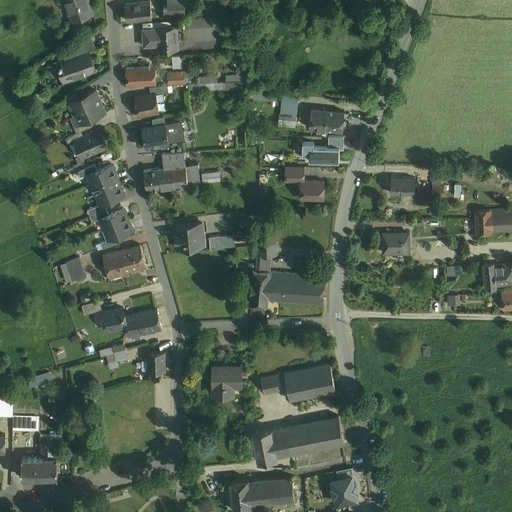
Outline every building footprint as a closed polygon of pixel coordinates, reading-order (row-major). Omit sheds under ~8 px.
[(93,13),(88,0),(65,0),(73,20),(93,13)] [(186,0),(168,0),(168,6),(164,6),(164,14),(168,14),(168,13),(186,13),(186,0)] [(151,1),(126,4),(128,20),(153,17),(151,1)] [(177,25),(158,27),(143,28),(144,46),(159,45),(160,50),(179,48),(177,25)] [(89,36),(77,40),(79,46),(91,42),(89,36)] [(91,51),(57,63),(63,81),(97,69),(91,51)] [(174,55),(174,66),(184,66),(184,54),(174,55)] [(152,66),(126,67),(127,85),(150,84),(150,80),(157,80),(156,70),(152,70),(152,66)] [(184,71),(170,72),(170,84),(185,83),(184,71)] [(168,85),(150,86),(152,94),(156,93),(156,94),(169,91),(168,85)] [(78,99),(72,102),(81,122),(90,118),(105,112),(102,104),(103,103),(97,89),(88,93),(89,94),(78,99)] [(75,92),(61,101),(63,106),(72,102),(78,99),(75,92)] [(152,94),(136,97),(139,114),(159,111),(156,94),(156,93),(152,94)] [(291,105),(300,106),(301,96),(282,95),(280,119),(286,119),(289,120),(291,105)] [(300,106),(291,105),(289,120),(299,121),(300,106)] [(328,108),(312,107),(310,127),(318,128),(319,121),(327,122),(328,108)] [(345,110),(328,108),(327,122),(319,121),(318,128),(319,128),(330,129),(343,130),(345,110)] [(164,116),(154,118),(155,125),(165,123),(164,116)] [(90,118),(81,122),(74,125),(77,132),(81,130),(93,125),(90,118)] [(155,125),(144,127),(146,135),(145,135),(147,146),(170,142),(166,123),(165,123),(155,125)] [(83,136),(75,139),(75,140),(83,156),(108,145),(101,128),(83,136)] [(77,132),(66,137),(69,143),(75,140),(75,139),(83,136),(81,130),(77,132)] [(329,134),(329,146),(340,146),(340,148),(345,148),(345,135),(329,134)] [(303,154),(310,154),(310,145),(315,145),(315,141),(303,141),(303,154)] [(331,160),(340,160),(340,148),(340,146),(329,146),(315,145),(310,145),(310,154),(310,159),(328,160),(328,157),(331,157),(331,160)] [(185,151),(163,153),(164,160),(186,158),(185,151)] [(186,158),(164,160),(165,167),(187,164),(186,158)] [(95,163),(79,170),(81,176),(89,173),(89,172),(97,169),(95,163)] [(97,169),(89,172),(89,173),(93,183),(117,174),(115,169),(116,167),(115,164),(112,163),(97,169)] [(198,163),(187,164),(190,184),(201,182),(198,163)] [(165,167),(144,169),(147,189),(190,184),(187,164),(165,167)] [(304,166),(287,166),(287,177),(304,177),(304,166)] [(220,170),(202,172),(203,181),(221,179),(220,170)] [(117,174),(93,183),(97,193),(121,184),(117,174)] [(416,177),(392,176),(391,192),(415,193),(416,177)] [(324,180),(302,179),(302,198),(324,198),(324,180)] [(121,184),(97,193),(101,203),(101,204),(105,202),(125,194),(126,192),(125,189),(122,188),(121,184)] [(445,184),(433,184),(433,194),(444,194),(445,184)] [(101,203),(88,208),(90,214),(107,208),(105,202),(101,204),(101,203)] [(511,206),(490,208),(491,231),(511,230),(511,206)] [(107,208),(90,214),(93,221),(101,217),(109,213),(107,208)] [(109,213),(101,217),(105,228),(129,218),(127,214),(128,211),(127,209),(124,208),(109,213)] [(490,208),(477,209),(479,232),(491,231),(490,208)] [(277,212),(258,212),(258,254),(277,254),(277,212)] [(129,218),(105,228),(109,238),(110,239),(118,235),(133,230),(134,227),(133,224),(131,223),(129,218)] [(203,222),(175,225),(177,247),(205,244),(203,222)] [(409,231),(384,232),(384,252),(410,251),(409,231)] [(118,235),(110,239),(109,238),(101,242),(103,248),(120,241),(118,235)] [(222,235),(210,236),(211,249),(223,248),(222,235)] [(141,244),(105,254),(111,275),(146,265),(141,244)] [(80,256),(66,261),(72,280),(87,276),(80,256)] [(495,261),(484,262),(487,287),(497,286),(497,285),(495,264),(495,261)] [(511,263),(511,262),(495,264),(497,285),(511,283),(511,263)] [(281,271),(253,269),(250,303),(268,305),(269,299),(278,300),(281,271)] [(326,275),(281,271),(278,300),(324,303),(326,275)] [(511,289),(503,291),(504,310),(511,309),(511,289)] [(100,299),(82,304),(85,313),(102,308),(100,299)] [(124,307),(103,311),(107,328),(127,324),(125,314),(124,307)] [(158,307),(139,311),(143,332),(162,328),(158,307)] [(125,314),(127,324),(129,335),(143,332),(139,311),(125,314)] [(124,342),(113,346),(115,352),(126,348),(124,342)] [(126,348),(115,352),(117,359),(128,356),(126,348)] [(166,351),(148,352),(149,370),(148,370),(148,371),(166,370),(166,369),(165,352),(166,352),(166,351)] [(331,362),(285,371),(289,388),(291,399),(337,390),(331,362)] [(242,365),(215,365),(215,393),(231,393),(231,384),(242,384),(242,365)] [(31,383),(54,376),(52,369),(29,376),(31,383)] [(285,371),(262,376),(265,392),(289,388),(285,371)] [(14,403),(6,403),(5,415),(14,415),(14,403)] [(88,412),(77,412),(78,428),(89,427),(88,412)] [(340,414),(273,428),(278,456),(345,442),(340,414)] [(38,416),(14,415),(14,427),(38,428),(38,416)] [(273,427),(253,431),(259,460),(278,456),(273,428),(273,427)] [(40,431),(41,441),(57,440),(64,440),(63,428),(55,428),(55,431),(40,431)] [(57,440),(41,441),(42,456),(57,456),(57,440)] [(42,456),(23,457),(23,477),(58,476),(58,456),(57,456),(42,456)] [(338,470),(339,477),(352,474),(355,474),(354,466),(338,470)] [(339,477),(333,479),(335,487),(333,487),(335,494),(336,493),(338,502),(358,498),(356,489),(358,489),(356,482),(354,483),(352,474),(339,477)] [(293,475),(250,480),(252,504),(295,499),(293,475)] [(249,478),(230,480),(234,509),(253,506),(252,504),(250,480),(249,478)]
